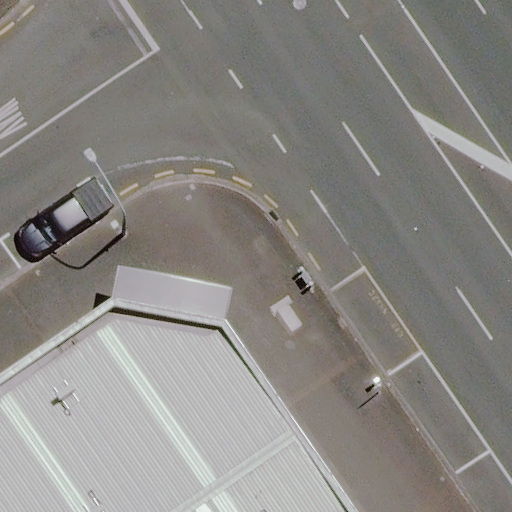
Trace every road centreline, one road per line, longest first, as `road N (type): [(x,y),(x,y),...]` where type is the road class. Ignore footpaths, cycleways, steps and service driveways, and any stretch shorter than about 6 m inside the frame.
road 1 (residential): [(0,152),(234,0)]
road 2 (secondary): [(365,0),(511,206)]
